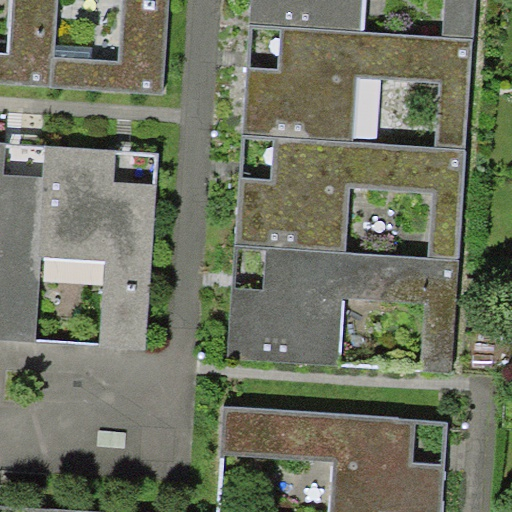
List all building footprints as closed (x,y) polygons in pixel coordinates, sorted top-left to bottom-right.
[(15,0),(12,51),(0,50),(0,82),(60,86),(62,56),(65,0),(15,0)] [(129,0),(125,60),(62,56),(60,86),(170,93),(176,0),(129,0)] [(260,0),(259,23),(286,25),(370,30),(371,0),(451,0),(449,36),(481,38),(483,0),(260,0)] [(251,65),(247,133),(279,135),(361,140),(365,77),(445,82),(440,145),(474,147),(481,38),(449,36),(370,30),(286,25),(284,67),(251,65)] [(244,177),(239,245),(269,247),(351,252),(355,189),(435,194),(431,257),(467,259),(474,147),(440,145),(361,140),(279,135),(276,179),(244,177)] [(13,144),(0,142),(0,251),(3,252),(0,292),(0,334),(42,337),(48,255),(53,179),(11,176),(13,144)] [(123,150),(55,146),(53,179),(48,255),(113,259),(107,341),(153,344),(163,186),(121,183),(123,150)] [(234,287),(230,354),(344,361),(348,299),(427,304),(423,366),(460,368),(467,259),(431,257),(351,252),(269,247),(267,289),(234,287)] [(341,411),(230,404),(227,450),(338,457),(334,511),(446,511),(449,463),(419,461),(422,416),(341,411)]
